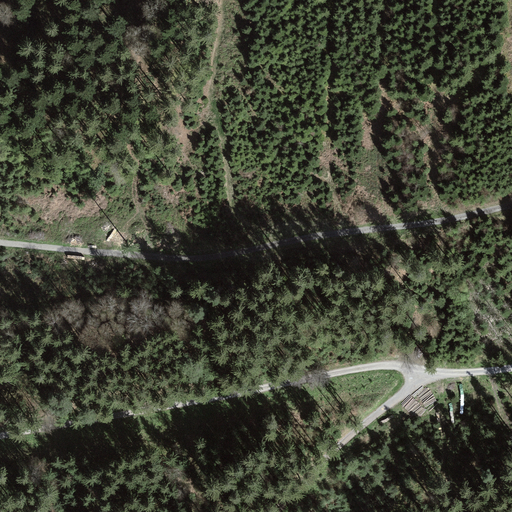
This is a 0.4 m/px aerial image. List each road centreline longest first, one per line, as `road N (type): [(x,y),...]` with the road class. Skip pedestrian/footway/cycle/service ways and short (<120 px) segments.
road 1 (track): [(511,205),(178,259),(76,228),(0,233)]
road 2 (track): [(0,431),(350,368),(396,365),(422,380)]
road 3 (track): [(274,511),(353,431),(422,380),(511,367)]
